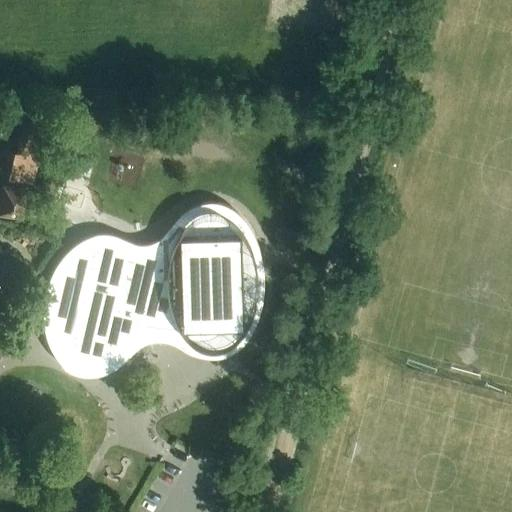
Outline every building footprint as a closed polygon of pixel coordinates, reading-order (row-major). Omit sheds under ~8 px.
[(0,211),(18,215),(23,191),(3,186),(0,201),(0,211)] [(87,243),(77,249),(69,257),(62,266),(59,271),(56,276),(52,289),(49,303),(49,310),(49,318),(52,332),(54,339),(61,352),(65,357),(70,361),(78,366),(84,367),(90,368),(100,367),(109,364),(116,359),(124,351),(132,339),(135,332),(140,318),(173,315),(175,323),(179,334),(186,343),(195,350),(202,353),(212,355),(219,354),(229,351),(238,346),(242,341),(251,329),(255,322),(261,307),(263,298),(264,281),(264,272),(261,254),(255,237),(251,229),(245,219),(237,211),(229,205),(219,202),(208,201),(198,203),(189,208),(183,212),(179,218),(172,230),(169,237),(166,250),(133,254),(129,249),(122,243),(113,239),(107,238),(101,238),(95,239),(87,243)] [(278,228),(275,237),(279,238),(287,240),(298,243),(301,235),(300,235),(279,229),(278,228)] [(0,307),(8,295),(28,264),(4,249),(3,251),(0,248),(0,307)] [(145,319),(137,340),(148,335),(160,335),(172,338),(185,344),(176,333),(171,324),(169,317),(145,319)]
